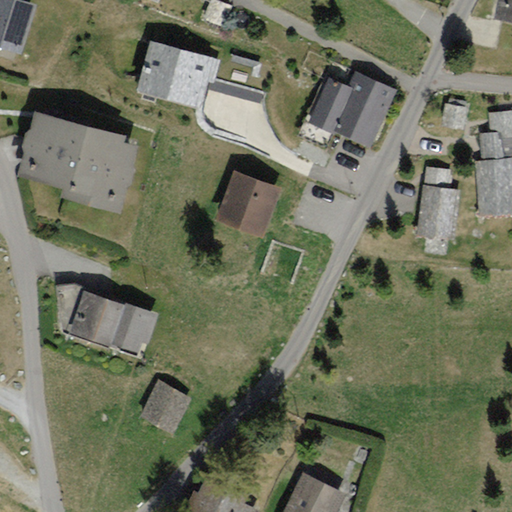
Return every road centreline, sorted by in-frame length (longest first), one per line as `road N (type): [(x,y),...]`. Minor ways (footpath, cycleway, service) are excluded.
road 1 (residential): [(150,511),(288,364),(465,0)]
road 2 (residential): [(55,511),(14,207),(0,176)]
road 3 (unknown): [(417,98),(244,3)]
